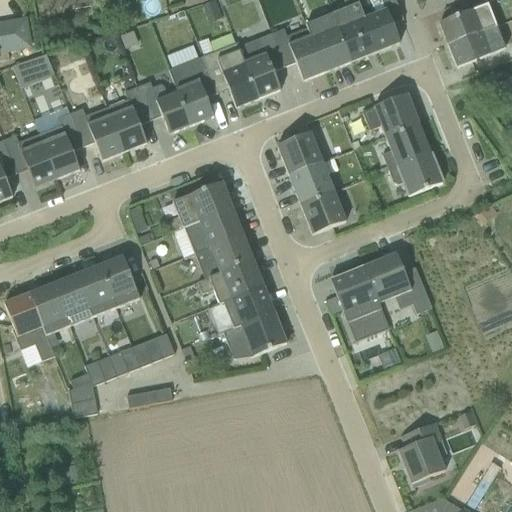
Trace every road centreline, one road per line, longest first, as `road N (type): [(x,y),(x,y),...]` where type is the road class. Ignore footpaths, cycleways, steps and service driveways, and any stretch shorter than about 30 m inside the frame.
road 1 (residential): [(288,272),(467,196),(423,71),(236,145)]
road 2 (residential): [(380,511),(288,272)]
road 3 (residential): [(0,281),(113,234),(105,197)]
road 4 (residential): [(236,145),(105,197)]
road 5 (residential): [(288,272),(236,145)]
